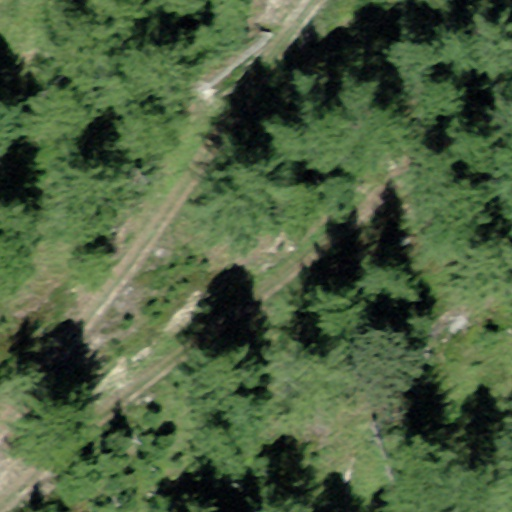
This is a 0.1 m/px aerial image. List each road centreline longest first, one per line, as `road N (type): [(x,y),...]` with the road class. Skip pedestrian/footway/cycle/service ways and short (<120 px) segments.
road 1 (track): [(511,108),(67,441),(0,505)]
road 2 (track): [(0,436),(155,236),(318,0)]
